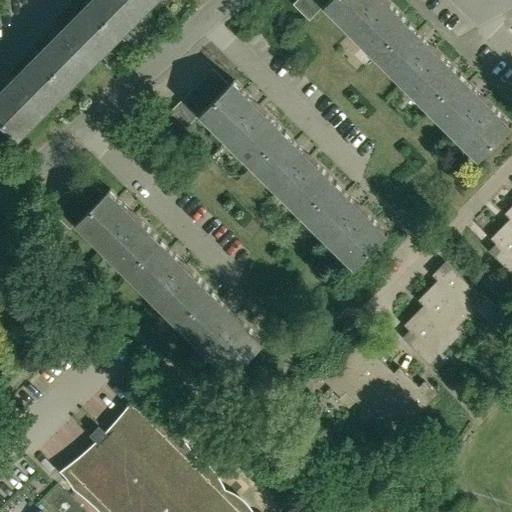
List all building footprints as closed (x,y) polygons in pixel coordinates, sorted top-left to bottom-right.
[(91,0),(90,2),(123,35),(157,0),(91,0)] [(308,0),(297,0),(293,4),(310,20),(320,11),(308,0)] [(325,0),(308,0),(320,11),(326,4),(328,2),(325,0)] [(411,23),(387,0),(330,0),(328,2),(326,4),(378,56),(411,23)] [(90,2),(53,39),(39,53),(72,87),(123,35),(90,2)] [(462,74),(425,37),(411,23),(378,56),(429,107),(462,74)] [(294,58),(304,74),(317,66),(306,51),(294,58)] [(39,53),(0,92),(0,117),(21,138),(72,87),(39,53)] [(231,84),(214,68),(205,77),(221,93),(231,84)] [(429,107),(481,159),(511,126),(511,123),(462,74),(429,107)] [(205,77),(196,86),(213,102),(221,93),(205,77)] [(202,113),(253,164),(286,131),(235,80),(231,84),(221,93),(213,102),(204,111),(202,113)] [(196,86),(188,94),(204,111),(213,102),(196,86)] [(196,119),(202,113),(204,111),(188,94),(179,102),(196,119)] [(187,128),(196,119),(179,102),(171,111),(187,128)] [(338,182),(286,131),(253,164),(305,216),(338,182)] [(105,194),(89,177),(80,187),(96,203),(105,194)] [(357,267),(390,233),(338,182),(305,216),(357,267)] [(80,187),(71,195),(88,212),(96,203),(80,187)] [(111,188),(105,194),(96,203),(88,212),(79,220),(78,222),(129,273),(162,240),(111,188)] [(71,195),(63,204),(79,220),(88,212),(71,195)] [(71,229),(78,222),(79,220),(63,204),(54,212),(71,229)] [(511,218),(503,225),(511,234),(511,205),(505,212),(511,218)] [(490,250),(511,271),(511,234),(503,225),(491,237),(497,243),(490,250)] [(214,291),(176,253),(162,240),(129,273),(181,324),(214,291)] [(5,261),(0,256),(0,309),(7,302),(7,289),(6,289),(19,276),(19,269),(10,261),(5,261)] [(479,293),(446,261),(433,274),(438,279),(431,286),(465,319),(476,307),(471,302),(479,293)] [(424,304),(418,311),(451,343),(462,333),(456,327),(465,319),(431,286),(419,299),(424,304)] [(265,342),(235,312),(214,291),(181,324),(233,375),(265,342)] [(403,336),(437,369),(448,357),(443,352),(451,343),(418,311),(405,324),(410,329),(403,336)] [(322,377),(330,385),(364,351),(351,338),(345,344),(338,336),(305,370),(317,382),(322,377)] [(347,391),(355,399),(389,366),(375,352),(370,358),(364,351),(330,385),(341,396),(347,391)] [(372,405),(380,413),(414,379),(400,366),(395,372),(389,366),(355,399),(366,410),(372,405)] [(439,394),(432,386),(425,380),(420,386),(414,379),(380,413),(392,424),(397,419),(406,428),(439,394)] [(243,511),(235,503),(231,506),(211,486),(214,483),(204,473),(201,476),(180,456),(184,452),(174,442),(170,445),(150,425),(153,422),(143,412),(75,480),(85,490),(88,487),(109,507),(105,511),(106,511),(243,511)]
